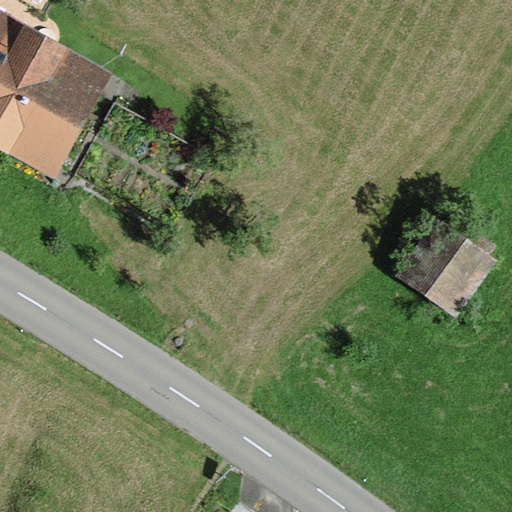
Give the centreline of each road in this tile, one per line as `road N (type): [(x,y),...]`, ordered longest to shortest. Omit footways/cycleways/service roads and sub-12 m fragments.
road 1 (tertiary): [(0,277),(229,423)]
road 2 (tertiary): [(361,511),(229,423)]
